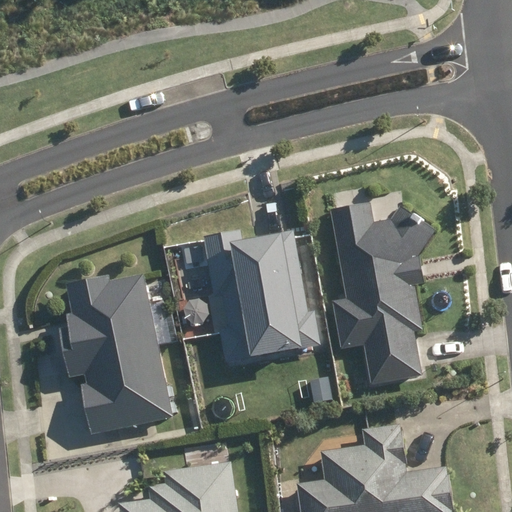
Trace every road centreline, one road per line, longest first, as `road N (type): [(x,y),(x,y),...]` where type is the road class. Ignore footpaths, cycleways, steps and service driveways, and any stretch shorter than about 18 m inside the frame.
road 1 (tertiary): [(504,61),(471,90),(233,145)]
road 2 (tertiary): [(222,104),(436,54),(504,61)]
road 3 (tertiary): [(233,145),(0,222)]
road 4 (tertiary): [(0,180),(222,104)]
